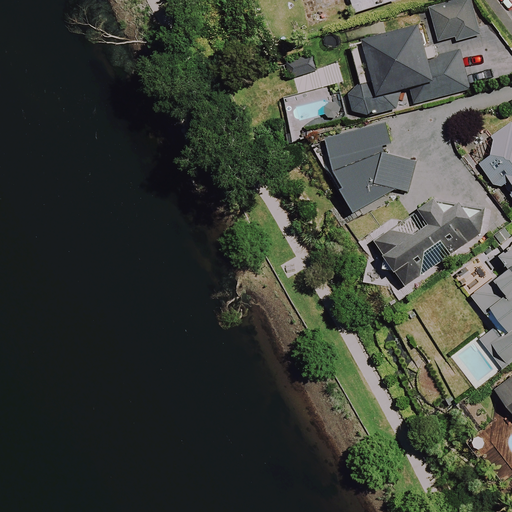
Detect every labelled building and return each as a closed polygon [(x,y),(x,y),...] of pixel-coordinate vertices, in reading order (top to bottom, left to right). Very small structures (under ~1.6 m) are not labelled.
[(395,1),(394,0),(347,0),(352,15),(395,1)] [(360,57),(352,60),(360,87),(341,92),(350,124),(379,116),(411,106),(468,90),(457,50),(427,59),(418,26),(356,44),(360,57)] [(283,64),(288,81),(317,73),(311,56),(283,64)] [(511,123),(470,152),(495,190),(507,182),(511,188),(511,123)] [(380,150),(389,148),(384,127),(323,143),(327,181),(349,220),(393,194),(407,196),(415,166),(382,158),(380,150)] [(483,237),(484,209),(432,202),(370,242),(402,290),(483,237)] [(511,332),(511,241),(499,253),(509,266),(467,300),(500,341),(511,332)] [(511,375),(487,392),(511,429),(511,427),(511,375)]
